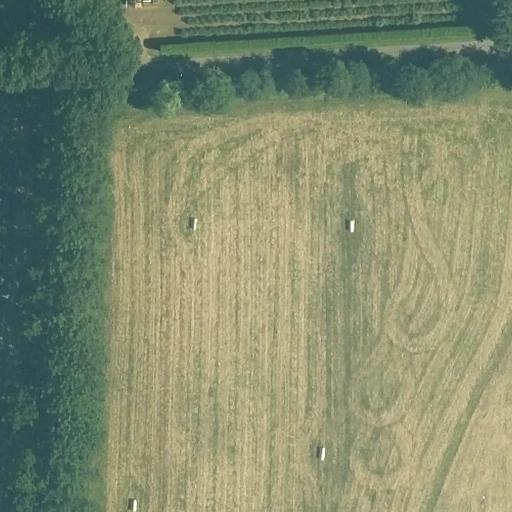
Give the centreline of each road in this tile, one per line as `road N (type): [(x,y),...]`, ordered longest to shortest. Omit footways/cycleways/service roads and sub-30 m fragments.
road 1 (residential): [(67,85),(511,55)]
road 2 (residential): [(50,511),(67,85)]
